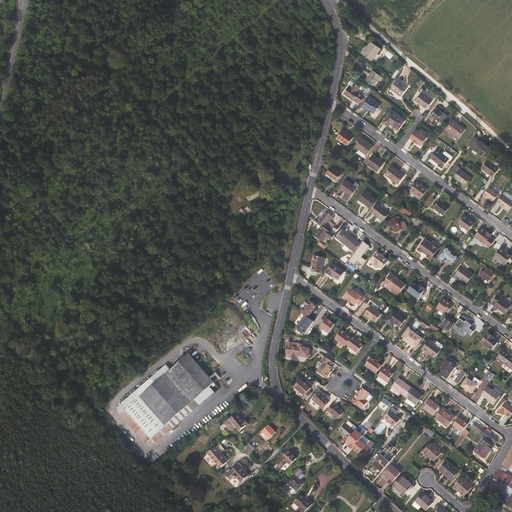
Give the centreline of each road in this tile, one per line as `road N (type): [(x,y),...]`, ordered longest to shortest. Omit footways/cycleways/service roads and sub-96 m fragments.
road 1 (residential): [(394,511),(277,387),(272,365),(290,275)]
road 2 (residential): [(290,275),(511,436)]
road 3 (residential): [(309,189),(511,336)]
road 4 (residential): [(330,102),(511,235)]
